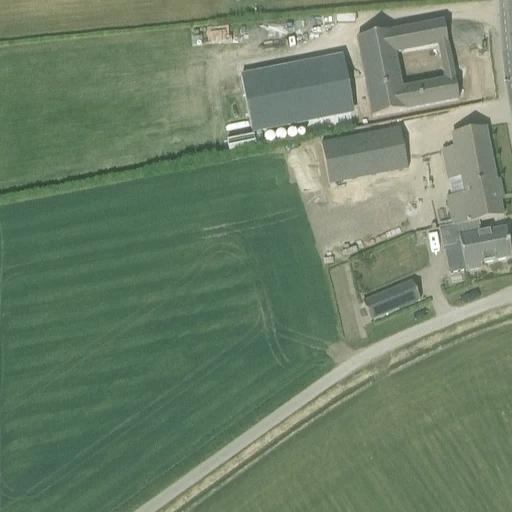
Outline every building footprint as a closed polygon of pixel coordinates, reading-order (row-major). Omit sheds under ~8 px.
[(388,33),(355,40),(371,119),(404,112),(457,102),(449,63),(448,63),(448,64),(440,66),(440,65),(439,65),(442,83),(400,91),(392,56),(435,47),(437,58),(439,58),(438,57),(446,55),(446,56),(447,56),(441,24),(388,34),(388,33)] [(240,79),(251,134),(350,115),(340,60),(240,79)] [(398,129),(320,145),(328,186),(407,171),(398,129)] [(451,227),(502,217),(484,129),(449,136),(451,148),(441,151),(451,198),(446,199),(451,227)] [(459,246),(460,254),(464,274),(481,270),(480,265),(510,259),(504,230),(480,235),(477,223),(502,218),(502,217),(451,227),(437,230),(441,250),(459,246)] [(368,319),(418,305),(412,285),(363,299),(368,319)]
